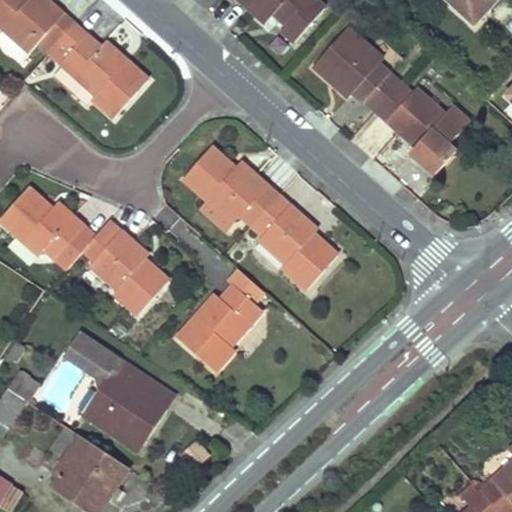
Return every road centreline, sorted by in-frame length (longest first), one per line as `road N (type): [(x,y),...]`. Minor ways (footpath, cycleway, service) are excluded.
road 1 (secondary): [(454,284),(218,511)]
road 2 (residential): [(222,74),(454,284)]
road 3 (secondary): [(265,511),(487,310)]
road 4 (residential): [(222,74),(146,164),(105,172),(26,137)]
